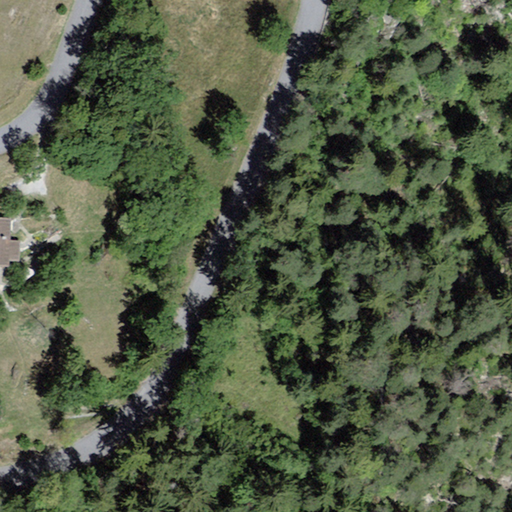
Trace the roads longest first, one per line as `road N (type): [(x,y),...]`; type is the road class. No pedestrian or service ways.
road 1 (unclassified): [(0,483),(131,433),(190,331),(254,188),(304,69),(313,0)]
road 2 (unclassified): [(95,0),(70,93),(0,137)]
